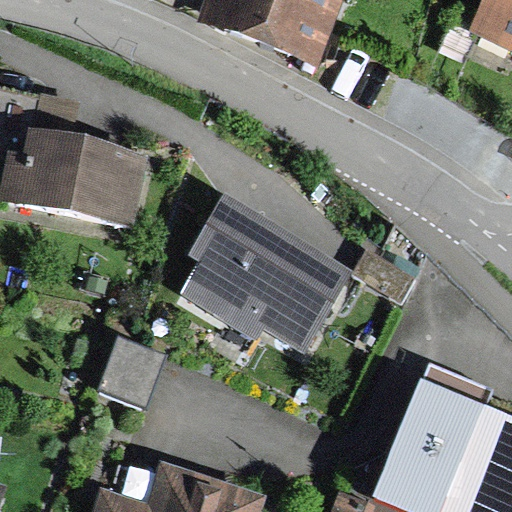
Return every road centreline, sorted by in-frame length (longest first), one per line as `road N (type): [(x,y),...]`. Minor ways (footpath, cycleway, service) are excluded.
road 1 (residential): [(11,0),(89,15),(260,97),(422,192)]
road 2 (residential): [(511,316),(458,263),(422,192)]
